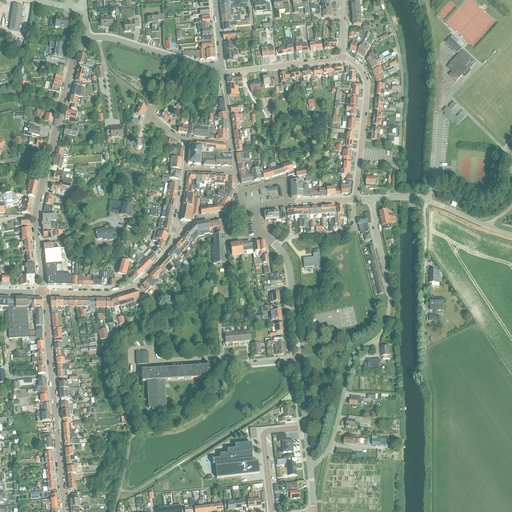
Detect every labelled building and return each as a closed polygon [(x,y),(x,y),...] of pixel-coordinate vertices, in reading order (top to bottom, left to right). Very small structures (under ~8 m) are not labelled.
[(290,13),(290,12),(289,4),(283,5),(282,0),(274,1),(276,19),(280,19),(279,11),(285,10),(286,14),(290,13)] [(292,0),(294,13),(299,13),(298,9),(304,8),(305,15),(309,14),(308,2),(302,3),(301,0),(292,0)] [(271,12),(270,4),(266,4),(266,2),(262,3),(255,4),(256,12),(263,11),(263,13),(271,12)] [(9,30),(19,32),(23,7),(13,5),(9,30)] [(229,6),(221,7),(222,17),(223,23),(237,22),(241,22),(240,15),(234,16),(233,12),(230,13),(230,6),(229,6)] [(105,15),(100,16),(101,19),(100,19),(101,27),(108,27),(108,28),(112,28),(112,18),(105,18),(105,15)] [(158,22),(164,22),(163,15),(157,16),(157,18),(147,18),(147,25),(151,24),(152,30),(146,30),(146,37),(152,36),(152,39),(159,39),(158,22)] [(55,26),(67,29),(68,20),(56,18),(55,26)] [(134,28),(139,28),(139,21),(134,21),(134,23),(124,24),(125,32),(131,32),(131,31),(135,31),(134,28)] [(237,22),(223,23),(224,32),(225,32),(225,35),(231,34),(231,31),(230,27),(237,26),(237,22)] [(202,23),(197,24),(198,31),(198,34),(202,34),(202,36),(211,36),(211,30),(208,31),(207,30),(207,23),(202,23)] [(350,32),(349,38),(353,38),(353,36),(355,36),(355,33),(359,34),(359,31),(351,30),(351,32),(350,32)] [(386,34),(378,38),(380,42),(388,37),(386,34)] [(334,41),(331,42),(331,49),(337,49),(337,42),(339,41),(338,36),(336,36),(336,40),(334,40),(334,41)] [(457,54),(462,49),(450,38),(445,43),(457,54)] [(286,42),(286,40),(283,40),(284,46),(281,47),(281,48),(280,48),(280,50),(278,50),(279,56),(288,54),(286,42)] [(365,41),(362,46),(358,54),(365,58),(369,50),(363,47),(366,41),(365,41)] [(225,43),(225,51),(233,51),(232,42),(225,43)] [(350,51),(356,53),(359,43),(356,42),(356,45),(352,44),(350,51)] [(56,43),(53,56),(55,56),(61,57),(62,51),(63,51),(64,45),(56,43)] [(195,56),(195,60),(199,60),(199,61),(203,60),(206,60),(215,59),(214,50),(195,52),(195,56)] [(449,75),(456,82),(468,69),(466,67),(470,62),(472,64),(474,61),(472,60),(473,59),(463,50),(449,65),(447,67),(450,71),(452,68),(454,69),(449,75)] [(378,57),(380,60),(389,55),(387,51),(382,54),(382,55),(378,57)] [(233,57),(238,56),(238,52),(225,53),(226,62),(234,62),(233,57)] [(370,58),(366,60),(369,65),(376,62),(372,54),(369,56),(370,58)] [(369,65),(372,70),(381,66),(379,63),(390,57),(389,55),(380,60),(376,62),(369,65)] [(78,69),(76,75),(84,77),(85,72),(88,73),(89,69),(82,67),(81,70),(78,69)] [(335,68),(332,69),(333,76),(333,77),(337,76),(337,75),(343,74),(342,72),(343,72),(343,67),(335,67),(335,68)] [(383,67),(372,72),(375,77),(385,73),(383,68),(383,67)] [(324,70),(321,70),(322,76),(322,77),(324,77),(324,75),(325,75),(325,74),(328,74),(329,77),(333,76),(332,69),(332,68),(324,69),(324,70)] [(350,78),(350,82),(355,82),(356,75),(353,75),(353,73),(354,73),(353,70),(352,69),(347,68),(346,74),(348,74),(348,78),(350,78)] [(385,73),(375,77),(377,82),(384,79),(383,77),(389,74),(396,71),(395,68),(387,72),(388,72),(385,73)] [(314,71),(310,72),(311,76),(311,79),(312,82),(315,81),(315,80),(317,80),(317,77),(322,76),(321,70),(321,69),(314,70),(314,71)] [(300,72),(299,72),(299,73),(300,78),(301,83),(304,82),(303,77),(307,77),(307,79),(311,79),(311,76),(310,72),(310,71),(303,72),(303,73),(300,73),(300,72)] [(293,74),(289,74),(290,81),(291,81),(291,79),(300,78),(299,73),(299,72),(293,73),(293,74)] [(290,81),(289,74),(287,75),(287,74),(280,75),(281,83),(285,82),(285,87),(291,86),(290,81)] [(270,77),(263,78),(264,85),(265,85),(270,85),(271,87),(271,88),(275,87),(274,81),(270,81),(270,77)] [(233,79),(227,79),(229,92),(229,96),(239,96),(238,88),(242,88),(243,87),(242,78),(235,78),(233,79)] [(251,92),(257,91),(258,93),(263,92),(263,86),(261,86),(260,81),(256,82),(250,83),(251,92)] [(54,82),(53,84),(50,83),(48,90),(59,93),(62,84),(54,82)] [(74,85),(71,96),(76,97),(79,98),(81,93),(84,94),(85,88),(82,87),(74,85)] [(351,92),(351,96),(358,97),(359,89),(357,89),(358,86),(352,85),(352,88),(354,88),(353,92),(351,92)] [(348,96),(348,100),(351,100),(350,106),(357,107),(358,99),(358,97),(351,96),(348,96)] [(71,97),(69,103),(72,104),(71,108),(76,109),(77,105),(81,106),(82,100),(78,99),(71,97)] [(214,121),(214,122),(226,122),(226,114),(224,100),(218,100),(220,114),(218,115),(218,117),(213,117),(213,116),(213,109),(208,110),(208,116),(208,122),(212,122),(212,121),(214,121)] [(446,108),(443,111),(445,113),(444,115),(452,123),(453,121),(457,125),(467,115),(463,111),(460,115),(459,115),(458,116),(457,118),(453,114),(452,113),(450,112),(457,105),(454,102),(449,106),(450,107),(448,109),(446,108)] [(140,105),(135,114),(140,117),(143,112),(144,112),(145,111),(145,109),(146,108),(140,105)] [(346,111),(351,112),(350,115),(356,116),(357,109),(347,108),(346,111)] [(49,112),(42,110),(37,109),(36,115),(40,116),(45,117),(44,122),(52,124),(54,117),(48,115),(49,112)] [(80,114),(77,113),(67,110),(65,117),(71,118),(70,124),(78,123),(79,118),(80,114)] [(164,113),(160,118),(166,122),(170,117),(167,115),(165,114),(164,113)] [(232,124),(239,123),(243,122),(242,116),(238,116),(237,116),(237,113),(231,113),(231,117),(232,124)] [(170,117),(166,122),(171,127),(175,122),(170,117)] [(271,120),(263,121),(263,126),(275,126),(274,117),(271,117),(271,120)] [(343,117),(342,122),(343,122),(346,123),(346,130),(348,130),(355,131),(356,121),(351,121),(351,118),(345,117),(343,117)] [(219,128),(219,131),(226,131),(226,122),(214,122),(214,123),(215,123),(214,126),(218,126),(220,126),(220,128),(219,128)] [(25,131),(24,135),(26,136),(30,137),(31,137),(32,135),(39,136),(40,131),(33,129),(34,126),(26,124),(25,129),(24,129),(24,131),(25,131)] [(178,133),(187,134),(188,126),(182,125),(182,128),(179,127),(178,133)] [(188,136),(193,136),(194,127),(200,128),(201,126),(195,125),(195,126),(189,125),(188,136)] [(193,136),(208,138),(208,133),(207,133),(208,129),(208,126),(201,126),(200,128),(194,127),(193,136)] [(66,127),(64,135),(76,138),(77,130),(66,127)] [(110,135),(110,138),(122,137),(121,128),(114,129),(114,127),(109,128),(110,129),(106,129),(106,135),(110,135)] [(208,133),(208,138),(211,139),(212,133),(214,134),(214,133),(217,133),(217,136),(216,136),(216,140),(217,140),(226,141),(226,131),(219,131),(210,129),(208,129),(207,133),(208,133)] [(233,132),(234,139),(235,145),(241,144),(243,144),(242,138),(244,137),(244,132),(240,132),(240,131),(233,132)] [(37,140),(37,138),(30,137),(30,138),(29,141),(34,142),(33,145),(37,146),(37,147),(39,147),(43,148),(45,142),(37,140)] [(164,137),(161,143),(167,145),(167,146),(172,147),(172,146),(176,147),(177,145),(178,142),(177,142),(174,141),(173,140),(171,140),(170,139),(169,139),(166,138),(164,137)] [(341,140),(341,142),(344,142),(344,144),(346,144),(346,147),(352,148),(353,141),(346,140),(345,140),(341,140)] [(139,142),(138,142),(137,142),(136,143),(135,143),(135,144),(134,144),(134,145),(134,146),(134,147),(134,148),(135,149),(136,150),(137,150),(138,150),(139,150),(140,150),(141,149),(142,148),(142,147),(142,146),(142,145),(141,144),(141,143),(140,143),(139,142)] [(188,164),(188,165),(192,165),(192,168),(195,168),(196,168),(196,165),(200,166),(200,165),(201,153),(201,152),(201,149),(205,149),(205,143),(196,142),(196,146),(190,145),(188,164)] [(201,152),(201,153),(203,153),(214,154),(214,152),(217,152),(217,144),(213,144),(205,143),(205,149),(201,149),(201,152)] [(217,144),(217,152),(225,153),(225,145),(217,144)] [(170,170),(171,170),(181,171),(182,161),(183,150),(175,149),(173,149),(173,152),(169,151),(168,158),(171,158),(170,170)] [(236,153),(238,164),(242,164),(242,162),(244,162),(244,160),(249,159),(248,154),(249,154),(249,152),(245,152),(245,151),(243,152),(236,153)] [(344,158),(343,161),(348,161),(349,159),(351,159),(352,152),(344,151),(343,158),(344,158)] [(214,152),(214,154),(216,154),(216,157),(215,167),(222,167),(229,167),(231,167),(231,160),(232,155),(225,155),(222,155),(222,157),(217,157),(217,152),(214,152)] [(203,153),(202,160),(204,160),(203,166),(214,167),(215,167),(216,157),(216,154),(214,154),(203,153)] [(63,158),(55,156),(53,167),(61,169),(63,158)] [(488,157),(465,156),(464,180),(487,181),(488,157)] [(242,164),(238,164),(239,171),(240,177),(241,185),(253,183),(251,175),(251,172),(249,173),(249,167),(250,167),(252,166),(251,161),(248,162),(244,162),(242,162),(242,164)] [(348,161),(343,161),(343,163),(342,166),(344,166),(343,170),(339,170),(338,174),(346,175),(347,171),(349,171),(350,164),(348,163),(348,161)] [(270,165),(274,177),(282,175),(281,168),(276,170),(275,164),(270,165)] [(288,176),(289,177),(294,176),(291,164),(281,166),(284,174),(287,174),(288,176)] [(268,172),(262,173),(264,180),(273,178),(274,177),(270,165),(268,166),(269,168),(267,168),(268,172)] [(250,167),(250,171),(251,171),(253,182),(259,181),(263,180),(264,180),(262,173),(261,171),(261,169),(257,169),(257,170),(252,171),(252,166),(250,167)] [(296,178),(305,176),(310,176),(307,176),(305,168),(295,170),(296,178)] [(181,171),(171,170),(170,175),(166,175),(166,176),(162,175),(161,181),(168,182),(168,178),(179,180),(180,172),(181,171)] [(63,175),(57,174),(54,173),(53,178),(61,180),(61,181),(63,182),(62,186),(70,188),(72,180),(65,179),(65,176),(63,175)] [(214,175),(214,185),(223,186),(223,185),(223,182),(224,182),(225,182),(228,182),(229,178),(229,177),(229,176),(225,176),(214,175)] [(366,178),(366,185),(366,187),(366,188),(370,188),(370,189),(377,190),(376,190),(377,186),(378,179),(376,179),(366,178)] [(25,195),(28,196),(34,197),(38,182),(30,180),(27,192),(26,191),(25,195)] [(341,185),(340,187),(341,191),(341,195),(344,195),(348,194),(348,187),(349,181),(346,180),(345,184),(341,185)] [(302,182),(290,182),(290,183),(291,183),(292,193),(291,194),(291,199),(312,198),(312,190),(308,190),(308,185),(302,185),(302,182)] [(168,184),(167,192),(176,194),(178,186),(168,184)] [(186,186),(185,194),(191,195),(192,192),(195,192),(195,190),(195,187),(192,187),(186,186)] [(99,187),(91,190),(95,199),(103,196),(99,187)] [(227,188),(225,187),(223,187),(221,187),(221,189),(218,189),(218,194),(217,197),(224,200),(225,198),(230,200),(234,192),(227,188)] [(163,195),(163,199),(164,199),(174,202),(176,194),(167,192),(166,196),(163,195)] [(3,194),(4,204),(5,206),(13,205),(11,193),(3,194)] [(185,194),(184,201),(193,202),(194,200),(200,200),(200,198),(194,197),(194,195),(191,195),(185,194)] [(52,206),(53,206),(55,206),(53,206),(54,204),(52,204),(54,197),(47,195),(45,204),(50,205),(52,206)] [(217,197),(213,197),(213,201),(214,204),(214,208),(216,207),(217,212),(224,212),(228,204),(230,200),(225,198),(224,200),(217,197)] [(24,202),(21,211),(19,210),(18,213),(21,213),(21,212),(30,215),(33,202),(29,201),(29,200),(26,199),(25,203),(24,202)] [(158,207),(157,210),(162,211),(167,212),(167,208),(173,209),(174,204),(174,202),(164,199),(164,201),(165,201),(164,204),(164,207),(164,208),(162,208),(158,207)] [(130,205),(124,204),(113,201),(110,213),(134,219),(136,210),(132,209),(134,201),(131,201),(130,205)] [(193,202),(184,201),(184,202),(181,221),(187,222),(187,221),(191,222),(192,216),(192,213),(193,214),(193,208),(193,207),(193,204),(193,203),(193,202)] [(51,210),(52,206),(50,205),(45,204),(43,212),(49,213),(50,209),(51,210)] [(148,205),(147,209),(151,210),(149,217),(160,219),(171,221),(172,213),(173,209),(167,208),(167,212),(162,211),(157,210),(158,207),(151,206),(148,205)] [(335,224),(338,224),(337,213),(337,206),(328,207),(328,214),(329,218),(334,217),(335,224)] [(317,218),(321,218),(320,207),(310,208),(310,215),(317,215),(317,218)] [(281,219),(281,221),(286,220),(285,208),(280,208),(280,213),(278,213),(278,212),(264,213),(265,220),(281,219)] [(299,228),(302,227),(301,208),(294,209),(294,216),(299,215),(299,221),(299,228)] [(309,215),(310,215),(310,208),(301,208),(302,227),(306,227),(306,226),(305,221),(306,221),(306,215),(309,215)] [(387,210),(379,212),(380,216),(380,217),(381,218),(381,221),(382,225),(382,226),(390,224),(390,223),(397,222),(396,218),(395,215),(389,216),(387,210)] [(364,235),(365,241),(372,240),(371,238),(371,237),(370,235),(371,235),(370,235),(370,233),(368,224),(369,224),(371,223),(370,213),(365,214),(365,218),(357,219),(358,225),(360,233),(361,233),(362,235),(363,235),(364,235)] [(57,222),(56,222),(56,215),(42,216),(43,223),(42,223),(43,231),(57,230),(56,223),(57,223),(57,222)] [(158,229),(169,231),(170,226),(170,224),(171,221),(160,219),(158,229)] [(215,235),(223,234),(222,221),(216,222),(217,227),(214,228),(215,235)] [(204,237),(209,236),(209,235),(209,230),(208,223),(196,225),(198,238),(204,237)] [(194,242),(198,238),(196,225),(186,234),(190,237),(190,238),(192,240),(194,242)] [(153,228),(152,231),(155,232),(152,241),(153,242),(160,244),(159,245),(158,245),(157,247),(156,247),(156,246),(155,247),(161,253),(163,251),(164,246),(165,246),(166,244),(165,243),(166,241),(166,242),(168,236),(168,235),(169,231),(158,229),(154,228),(153,228)] [(114,230),(110,231),(106,232),(106,229),(95,231),(97,240),(103,239),(104,240),(108,240),(108,241),(116,239),(114,230)] [(189,244),(192,240),(190,238),(190,237),(186,234),(182,239),(189,244)] [(214,237),(214,247),(223,247),(223,234),(215,235),(209,235),(209,236),(209,237),(214,237)] [(182,240),(179,244),(185,250),(185,249),(187,250),(188,248),(190,250),(191,249),(182,240)] [(22,251),(22,253),(32,252),(31,242),(21,242),(22,251)] [(247,243),(242,244),(244,258),(247,258),(246,251),(252,251),(250,243),(250,242),(249,242),(247,242),(247,243)] [(44,247),(43,248),(43,249),(44,250),(44,251),(45,251),(56,249),(55,243),(43,245),(44,247)] [(151,252),(157,257),(161,253),(155,247),(151,243),(149,245),(154,250),(149,245),(147,247),(151,252)] [(242,259),(244,258),(242,244),(241,243),(226,246),(228,257),(241,255),(242,259)] [(175,247),(175,248),(180,253),(181,252),(182,253),(183,251),(185,250),(179,244),(175,247)] [(151,264),(145,258),(140,253),(143,251),(139,247),(137,249),(138,250),(135,253),(139,257),(142,261),(138,266),(144,271),(151,264)] [(223,247),(214,247),(212,247),(213,264),(224,263),(223,247)] [(365,257),(375,255),(373,247),(367,248),(369,256),(365,257)] [(168,256),(167,257),(171,260),(171,259),(175,255),(180,259),(183,256),(180,253),(175,248),(168,256)] [(60,249),(44,251),(46,266),(51,265),(56,264),(62,264),(61,257),(60,249)] [(32,252),(22,253),(22,255),(27,255),(27,262),(33,262),(32,252)] [(145,258),(151,264),(157,257),(151,252),(145,258)] [(307,258),(303,259),(303,262),(304,268),(313,267),(316,266),(316,267),(320,267),(319,262),(320,262),(320,259),(319,259),(319,258),(319,257),(319,253),(313,254),(313,258),(307,258)] [(375,255),(365,257),(365,259),(370,258),(371,264),(377,262),(375,255)] [(167,257),(157,267),(161,271),(162,272),(165,269),(166,270),(168,272),(172,267),(171,265),(168,263),(171,260),(167,257)] [(117,274),(125,276),(128,264),(120,261),(117,274)] [(174,264),(180,271),(184,268),(178,261),(174,264)] [(26,264),(26,276),(34,276),(34,264),(26,264)] [(51,265),(46,266),(47,280),(48,286),(54,286),(56,286),(62,286),(66,286),(72,286),(72,281),(72,277),(72,276),(56,276),(56,265),(56,264),(51,265)] [(137,266),(131,271),(134,274),(134,273),(138,277),(144,271),(138,266),(137,266)] [(157,267),(154,271),(159,276),(165,282),(168,278),(163,273),(162,272),(161,271),(157,267)] [(134,274),(131,271),(129,269),(128,272),(132,276),(128,279),(132,283),(138,277),(134,273),(134,274)] [(430,283),(440,283),(440,276),(436,276),(436,270),(430,270),(430,283)] [(150,277),(149,279),(155,284),(158,282),(156,280),(159,276),(154,271),(149,276),(150,277)] [(108,279),(109,281),(114,281),(113,275),(106,273),(104,272),(102,272),(102,273),(100,273),(100,279),(92,279),(92,287),(101,287),(101,279),(108,279)] [(34,276),(26,276),(23,276),(23,274),(20,275),(20,285),(34,285),(35,284),(34,276)] [(275,285),(282,284),(281,278),(278,279),(278,274),(273,275),(274,278),(270,278),(271,286),(275,286),(275,285)] [(83,278),(82,278),(82,286),(92,287),(92,279),(92,277),(90,277),(90,276),(87,276),(87,278),(83,278)] [(155,284),(149,279),(148,279),(147,279),(144,283),(143,285),(142,284),(142,285),(142,286),(139,289),(145,294),(151,287),(152,288),(156,284),(155,284)] [(270,292),(271,295),(269,295),(270,303),(279,302),(279,294),(278,294),(278,291),(270,292)] [(137,292),(123,296),(126,305),(127,309),(129,308),(128,304),(129,304),(131,307),(137,305),(135,301),(139,300),(137,292)] [(123,296),(117,298),(120,307),(120,308),(121,310),(123,310),(122,306),(126,305),(123,296)] [(145,303),(149,307),(155,300),(151,296),(145,303)] [(0,306),(8,307),(9,298),(0,297),(0,306)] [(29,337),(27,310),(27,307),(27,298),(9,298),(8,307),(8,313),(8,320),(9,339),(29,337)] [(36,327),(36,333),(41,333),(41,327),(42,327),(42,300),(40,299),(34,298),(34,311),(33,311),(33,312),(33,314),(34,314),(34,316),(36,316),(36,327)] [(111,300),(113,308),(114,309),(120,307),(117,298),(111,300)] [(51,315),(52,319),(58,318),(58,311),(57,310),(57,306),(55,307),(56,299),(50,299),(51,311),(51,315)] [(82,300),(75,299),(75,307),(79,307),(81,315),(83,314),(82,309),(82,307),(82,300)] [(430,299),(430,310),(443,310),(443,299),(430,299)] [(105,300),(95,300),(95,310),(96,310),(99,320),(103,320),(103,312),(106,312),(107,325),(109,325),(109,326),(113,324),(112,317),(111,318),(110,310),(106,311),(106,309),(105,308),(105,300)] [(115,312),(113,308),(111,300),(106,300),(106,307),(110,307),(110,308),(112,308),(112,313),(115,312)] [(270,311),(271,320),(281,319),(280,310),(273,311),(273,308),(271,308),(267,308),(267,312),(270,311)] [(100,324),(93,325),(94,334),(99,334),(100,340),(107,339),(107,335),(106,329),(102,329),(100,324)] [(275,327),(276,333),(282,332),(282,325),(279,325),(279,324),(271,325),(272,327),(275,327)] [(62,338),(62,340),(67,339),(67,336),(62,337),(61,334),(64,334),(64,333),(66,333),(66,330),(62,330),(53,331),(54,339),(62,338)] [(55,345),(55,350),(62,349),(62,347),(68,346),(68,344),(67,339),(62,340),(54,340),(55,345)] [(273,340),(265,341),(265,344),(268,344),(272,344),(274,344),(275,355),(279,354),(279,355),(282,355),(282,354),(284,354),(283,342),(273,343),(273,340)] [(30,347),(30,350),(31,352),(43,350),(43,342),(37,343),(38,346),(30,347)] [(381,347),(382,357),(389,356),(388,346),(381,347)] [(55,350),(56,359),(66,358),(65,355),(64,355),(63,349),(62,349),(55,350)] [(135,352),(136,364),(147,364),(147,351),(135,352)] [(364,369),(380,368),(380,360),(368,361),(368,363),(364,364),(364,369)] [(157,370),(141,371),(141,382),(146,381),(148,409),(151,408),(151,411),(160,410),(160,408),(165,408),(164,381),(168,380),(207,378),(207,371),(209,371),(208,364),(206,364),(206,367),(163,369),(159,370),(159,368),(157,368),(157,370)] [(65,370),(57,371),(58,378),(63,378),(63,377),(67,377),(66,370),(65,370)] [(36,386),(37,389),(47,388),(46,379),(38,380),(39,385),(36,386)] [(60,383),(59,383),(59,390),(67,389),(72,389),(71,385),(68,385),(67,380),(59,381),(60,383)] [(40,397),(48,396),(47,388),(37,389),(35,389),(35,392),(39,392),(40,397)] [(60,392),(60,400),(61,400),(61,403),(61,404),(61,406),(69,405),(68,403),(70,403),(70,399),(72,399),(71,392),(71,391),(72,391),(72,388),(72,389),(67,389),(60,390),(60,392)] [(41,405),(48,404),(48,396),(40,397),(41,403),(35,403),(35,405),(41,405)] [(349,400),(349,405),(352,405),(352,408),(356,408),(356,407),(360,407),(360,405),(361,405),(361,402),(361,398),(351,397),(350,400),(349,400)] [(282,418),(279,418),(280,422),(285,422),(285,419),(284,419),(284,418),(291,417),(290,410),(289,410),(289,407),(283,407),(283,415),(282,415),(282,418)] [(68,410),(61,411),(62,420),(63,420),(64,424),(70,424),(70,420),(69,420),(68,410)] [(42,421),(50,421),(49,412),(36,414),(37,423),(42,422),(42,421)] [(368,425),(369,419),(349,416),(348,420),(347,419),(346,427),(348,428),(349,428),(354,429),(355,422),(359,423),(359,424),(368,425)] [(42,433),(51,432),(50,424),(37,425),(38,431),(42,430),(42,433)] [(64,424),(62,424),(64,436),(74,435),(74,430),(71,431),(70,424),(64,424)] [(53,449),(52,439),(50,439),(50,435),(42,436),(42,440),(44,440),(45,449),(53,449)] [(292,440),(282,441),(283,453),(293,452),(292,440)] [(215,466),(216,479),(259,474),(258,462),(253,462),(252,454),(251,444),(234,445),(235,449),(227,450),(227,454),(219,455),(220,459),(212,460),(212,465),(215,464),(215,466)] [(65,445),(66,457),(73,457),(72,445),(65,445)] [(66,457),(66,465),(76,464),(76,461),(74,461),(73,457),(66,457)] [(76,464),(66,465),(67,475),(76,474),(76,467),(77,467),(77,464),(76,464)] [(295,464),(286,464),(288,476),(296,475),(295,464)] [(290,496),(290,499),(299,498),(299,492),(298,492),(297,483),(285,484),(287,496),(290,496)] [(256,493),(252,493),(253,497),(253,500),(254,508),(261,507),(260,499),(257,500),(256,493)] [(70,500),(70,508),(79,507),(78,500),(80,499),(80,496),(77,496),(77,494),(71,494),(72,500),(70,500)] [(247,508),(254,508),(253,500),(249,501),(249,499),(246,499),(246,498),(243,499),(244,506),(247,505),(247,508)] [(47,504),(48,511),(59,510),(57,499),(50,500),(42,500),(43,504),(47,504)] [(239,502),(234,503),(234,510),(241,509),(241,506),(244,506),(243,499),(238,499),(239,502)] [(234,503),(234,500),(223,501),(224,510),(227,510),(227,511),(234,510),(234,503)]
